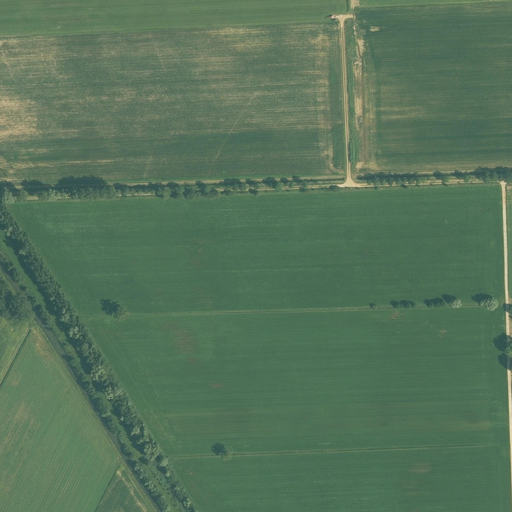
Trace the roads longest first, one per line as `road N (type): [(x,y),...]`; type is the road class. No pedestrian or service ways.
road 1 (track): [(511,180),(0,197)]
road 2 (track): [(0,241),(176,511)]
road 3 (track): [(503,180),(511,452)]
road 4 (track): [(349,185),(341,15)]
